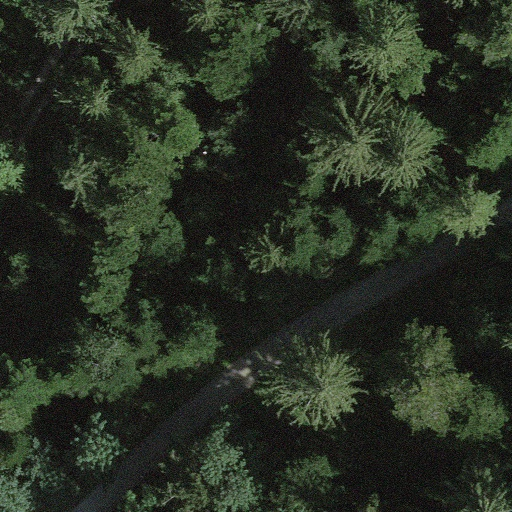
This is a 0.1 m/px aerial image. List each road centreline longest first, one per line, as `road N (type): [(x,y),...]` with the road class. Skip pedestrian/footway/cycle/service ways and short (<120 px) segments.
road 1 (track): [(92,511),(260,360),(511,214)]
road 2 (track): [(95,0),(0,115)]
